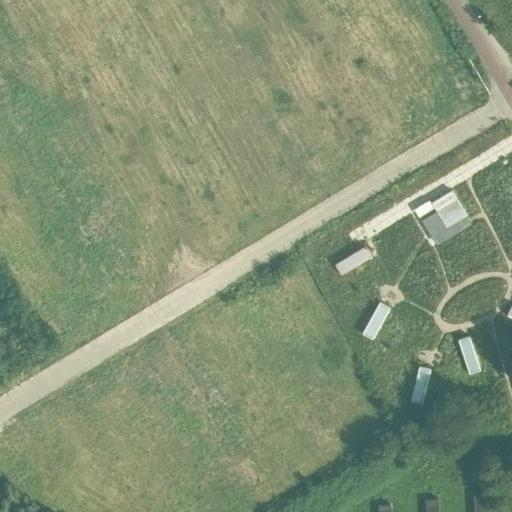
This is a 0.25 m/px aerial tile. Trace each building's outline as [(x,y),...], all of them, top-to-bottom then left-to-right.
[(464,215),(450,189),(429,201),(443,227),(464,215)] [(346,271),(372,255),(365,245),(335,264),(341,274),(346,271)] [(391,304),(381,297),(360,326),(370,333),(391,304)] [(511,305),(510,304),(502,312),(511,322),(511,305)] [(476,330),(464,332),(472,367),(484,365),(476,330)] [(425,366),(413,366),(413,402),(425,402),(425,366)] [(472,490),(472,496),(473,511),(485,511),(484,495),(482,488),(472,490)] [(424,495),(424,501),(425,511),(437,511),(436,499),(435,493),(424,495)] [(377,500),(377,507),(377,511),(389,511),(389,505),(387,499),(377,500)]
